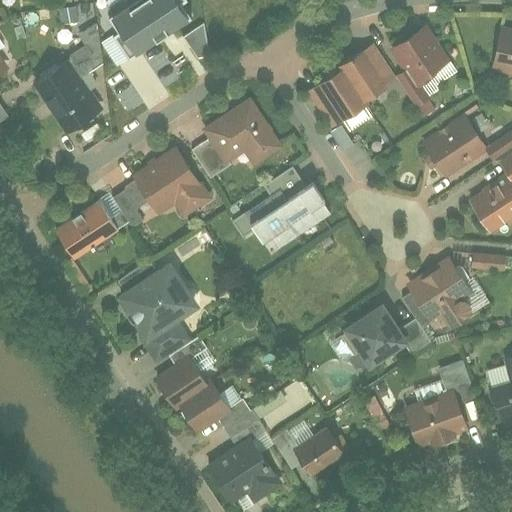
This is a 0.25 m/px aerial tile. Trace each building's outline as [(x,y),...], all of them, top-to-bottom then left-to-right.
[(189,24),(173,0),(146,0),(112,22),(135,58),(189,24)] [(198,59),(215,54),(205,26),(188,32),(198,59)] [(511,31),(506,30),(497,74),(511,76),(511,31)] [(426,32),(393,53),(421,97),(454,76),(426,32)] [(341,73),(365,109),(399,87),(374,48),(339,70),(341,73)] [(0,59),(0,86),(13,79),(0,59)] [(63,67),(36,85),(73,141),(100,124),(63,67)] [(311,92),(337,132),(367,113),(365,109),(341,73),(311,92)] [(289,151),(255,99),(221,121),(205,131),(229,169),(245,158),(254,173),(289,151)] [(426,150),(446,180),(490,152),(470,121),(426,150)] [(159,221),(178,209),(187,222),(215,205),(178,147),(131,177),(159,221)] [(272,257),(336,215),(303,163),(229,211),(247,238),(256,232),(272,257)] [(511,178),(471,204),(491,236),(511,222),(511,178)] [(125,234),(103,200),(58,230),(80,264),(125,234)] [(475,268),(508,269),(508,256),(475,256),(475,268)] [(451,334),(474,320),(466,307),(478,299),(455,264),(446,262),(407,287),(433,328),(443,322),(451,334)] [(206,316),(173,266),(116,303),(148,353),(206,316)] [(354,327),(375,360),(409,339),(387,306),(354,327)] [(175,406),(180,403),(214,381),(195,350),(155,376),(175,406)] [(180,403),(198,431),(238,404),(220,377),(214,381),(180,403)] [(511,418),(511,380),(489,387),(498,422),(511,418)] [(438,442),(439,446),(460,441),(459,437),(468,435),(456,388),(408,401),(420,447),(438,442)] [(294,443),(312,471),(348,449),(330,420),(294,443)] [(288,474),(281,464),(257,427),(226,447),(210,458),(234,495),(250,484),(257,494),(288,474)] [(475,511),(464,493),(432,511),(475,511)]
